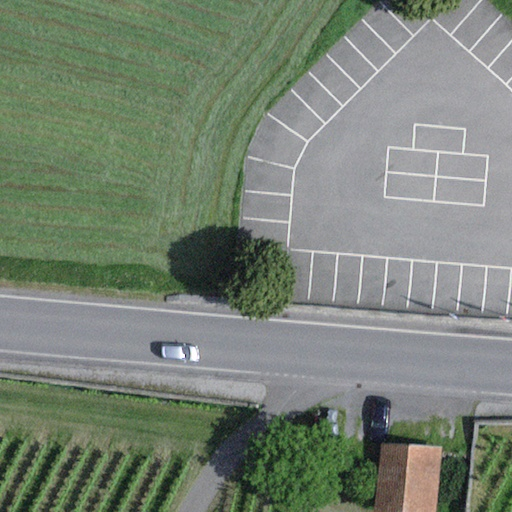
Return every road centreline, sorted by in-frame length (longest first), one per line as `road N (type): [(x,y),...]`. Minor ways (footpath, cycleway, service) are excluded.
road 1 (tertiary): [(511,370),(0,327)]
road 2 (track): [(307,353),(298,389),(280,415),(233,450),(189,511)]
